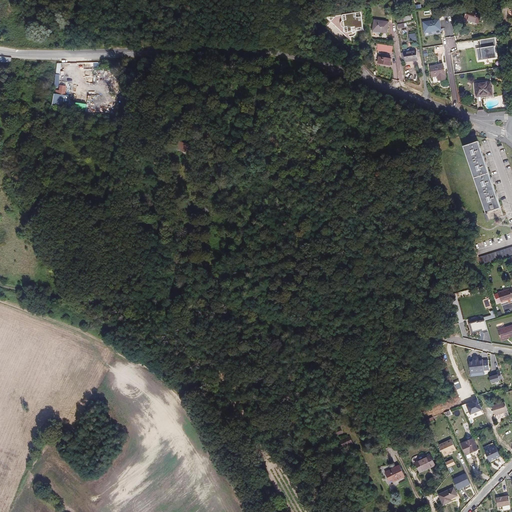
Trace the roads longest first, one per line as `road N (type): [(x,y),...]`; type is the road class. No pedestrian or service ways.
road 1 (tertiary): [(482,121),(275,51),(0,51)]
road 2 (track): [(441,338),(280,317),(176,288),(81,302),(0,284)]
road 3 (track): [(482,121),(365,162),(176,288)]
road 4 (track): [(0,316),(161,374),(246,511)]
